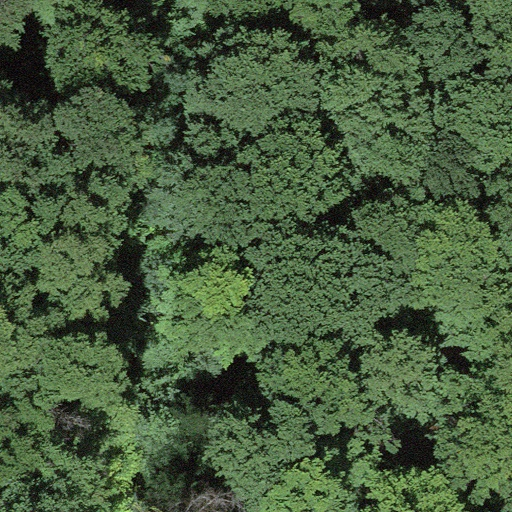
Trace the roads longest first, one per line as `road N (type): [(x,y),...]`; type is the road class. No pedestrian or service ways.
road 1 (track): [(134,0),(164,54),(124,511)]
road 2 (track): [(511,268),(449,335),(353,511)]
